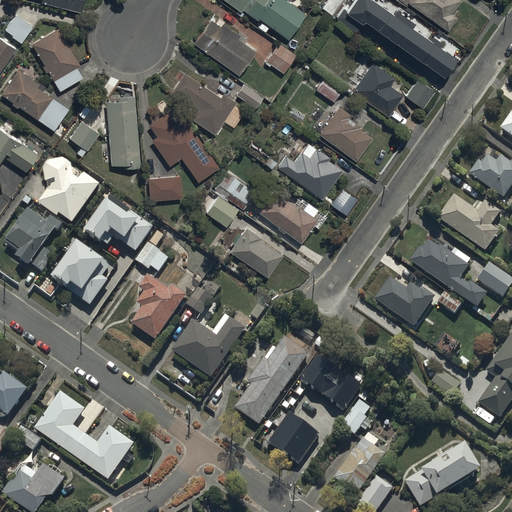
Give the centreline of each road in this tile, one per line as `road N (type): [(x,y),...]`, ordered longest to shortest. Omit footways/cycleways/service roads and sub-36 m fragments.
road 1 (residential): [(511,26),(322,293)]
road 2 (residential): [(0,303),(202,447)]
